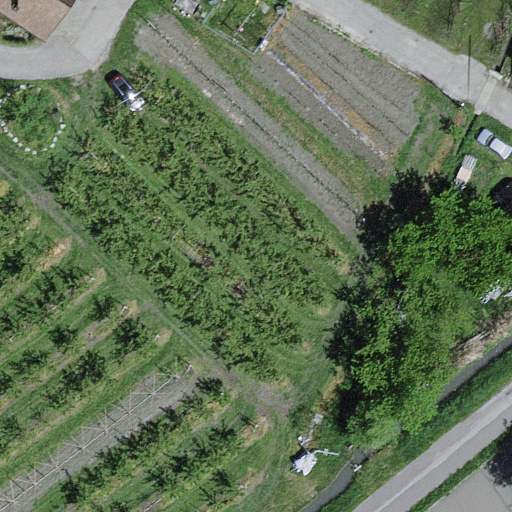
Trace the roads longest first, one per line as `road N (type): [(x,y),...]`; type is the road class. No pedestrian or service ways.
road 1 (track): [(0,159),(266,404)]
road 2 (residential): [(511,399),(372,511)]
